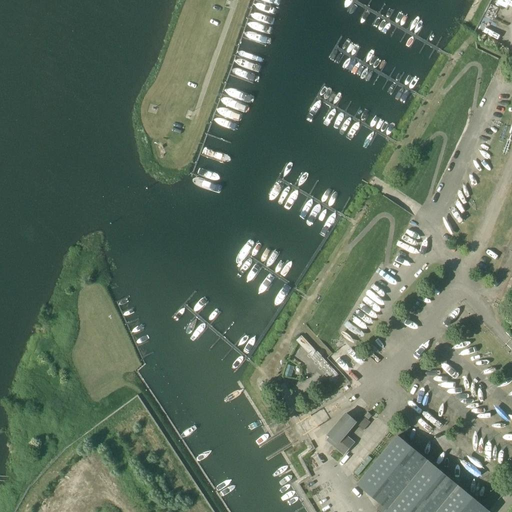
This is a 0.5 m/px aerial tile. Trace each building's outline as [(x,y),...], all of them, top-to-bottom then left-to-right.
[(511,273),(500,302),(511,307),(511,304),(511,273)] [(317,352),(302,336),(296,341),(312,357),(317,352)] [(316,362),(330,376),(333,380),(339,374),(322,356),(316,362)] [(355,443),(345,435),(356,422),(346,413),(327,436),(329,437),(326,441),(344,456),(355,443)] [(364,430),(371,422),(364,417),(358,425),(364,430)] [(387,510),(385,511),(487,511),(488,511),(397,436),(357,485),(387,510)]
